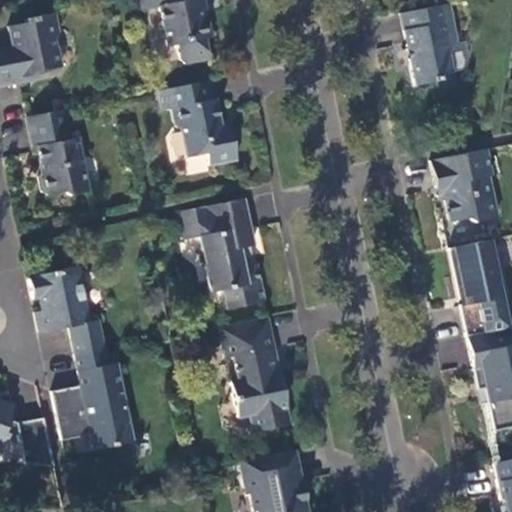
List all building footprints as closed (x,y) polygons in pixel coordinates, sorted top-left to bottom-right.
[(158,0),(168,46),(176,44),(180,59),(186,63),(211,58),(207,37),(213,36),(209,18),(204,19),(200,0),(158,0)] [(200,0),(204,19),(209,18),(206,0),(200,0)] [(459,44),(452,4),(401,13),(408,51),(413,49),(415,59),(411,60),(417,85),(441,79),(440,76),(454,72),(450,51),(455,44),(459,44)] [(0,88),(24,84),(23,78),(43,73),(43,72),(64,67),(59,38),(61,33),(58,13),(28,19),(28,23),(11,27),(14,48),(0,50),(0,88)] [(213,98),(210,80),(162,90),(166,109),(173,108),(177,124),(182,129),(188,156),(207,153),(210,164),(239,159),(233,133),(224,134),(222,123),(216,97),(213,98)] [(162,90),(157,91),(161,110),(166,109),(162,90)] [(68,109),(28,117),(34,148),(38,147),(44,172),(40,177),(43,192),(49,195),(65,192),(71,195),(90,191),(80,137),(72,138),(68,109)] [(230,121),(222,123),(224,134),(233,133),(230,121)] [(467,154),(427,163),(433,189),(445,187),(447,193),(442,199),(447,222),(464,218),(471,222),(494,218),(486,176),(489,175),(484,151),(467,154)] [(445,187),(433,189),(434,196),(442,199),(447,193),(445,187)] [(247,198),(180,213),(182,223),(198,220),(201,236),(213,291),(226,289),(230,307),(268,300),(260,264),(245,266),(244,257),(242,248),(252,245),(254,245),(256,242),(247,198)] [(198,220),(182,223),(186,239),(201,236),(198,220)] [(457,306),(464,337),(510,327),(498,269),(494,270),(488,240),(446,249),(456,300),(461,299),(462,305),(457,306)] [(253,255),(252,245),(242,248),(244,257),(253,255)] [(71,327),(78,356),(91,353),(107,350),(101,321),(91,322),(79,268),(38,277),(38,278),(31,280),(35,299),(43,297),(45,311),(38,313),(42,333),(71,327)] [(272,317),(222,327),(225,343),(234,341),(236,356),(241,379),(233,380),(241,417),(254,414),(257,430),(292,424),(282,370),(277,371),(272,348),(277,347),(272,317)] [(511,326),(510,327),(464,337),(475,390),(481,388),(485,401),(491,431),(511,426),(511,326)] [(234,341),(225,343),(228,356),(236,356),(234,341)] [(53,391),(63,440),(93,435),(97,448),(136,442),(120,362),(110,364),(107,350),(91,353),(94,368),(81,371),(83,386),(53,391)] [(78,356),(81,371),(94,368),(91,353),(78,356)] [(228,356),(233,380),(241,379),(236,356),(228,356)] [(481,388),(475,390),(478,402),(485,401),(481,388)] [(28,456),(56,467),(46,417),(20,423),(12,419),(16,406),(1,401),(2,398),(0,397),(0,443),(4,445),(18,451),(28,452),(28,456)] [(299,448),(242,460),(250,493),(253,492),(257,511),(261,510),(261,511),(311,511),(309,499),(303,500),(300,482),(305,480),(299,448)] [(511,511),(511,460),(491,465),(498,501),(502,501),(504,511),(511,511)] [(309,499),(305,480),(300,482),(303,500),(309,499)]
